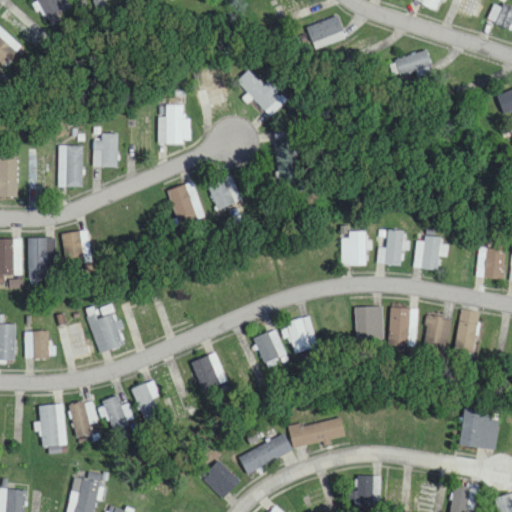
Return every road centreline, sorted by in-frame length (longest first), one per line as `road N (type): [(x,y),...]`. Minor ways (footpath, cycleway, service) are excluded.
road 1 (residential): [(0,377),(87,373),(333,280),(405,280),(511,296)]
road 2 (residential): [(237,511),(281,474),(363,451),(507,468)]
road 3 (residential): [(0,214),(52,213),(237,138)]
road 4 (residential): [(355,0),(511,54)]
